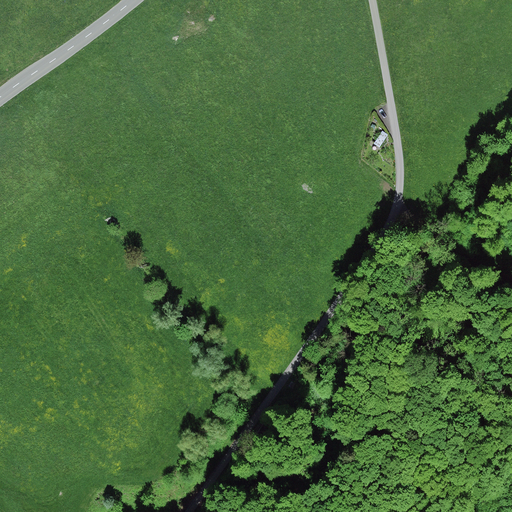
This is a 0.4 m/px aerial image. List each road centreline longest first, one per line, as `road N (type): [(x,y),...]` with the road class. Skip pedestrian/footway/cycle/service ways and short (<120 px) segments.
road 1 (unclassified): [(373,0),(399,151),(396,204),(374,253),(192,511)]
road 2 (tertiary): [(0,97),(133,0)]
road 3 (track): [(511,282),(439,247),(396,204)]
